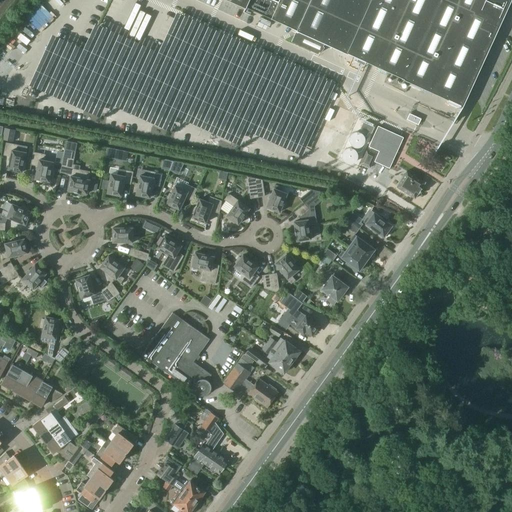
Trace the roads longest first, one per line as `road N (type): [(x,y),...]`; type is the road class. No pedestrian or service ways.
road 1 (secondary): [(230,511),(489,149),(511,105)]
road 2 (residential): [(114,511),(148,463),(164,394),(78,326),(64,302),(64,262)]
road 3 (unknown): [(256,454),(223,409),(205,361),(211,317),(141,286)]
road 4 (residential): [(250,237),(197,238),(145,208),(91,223)]
